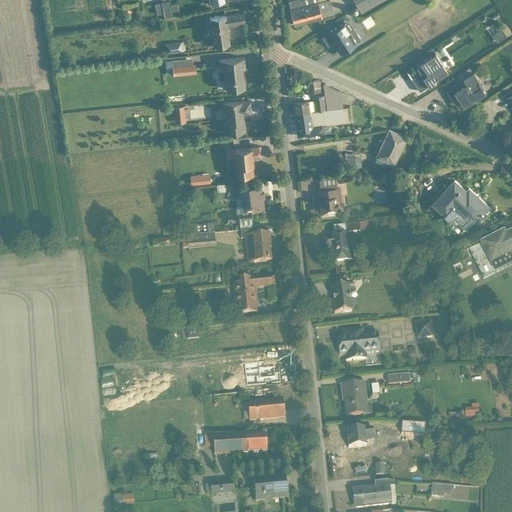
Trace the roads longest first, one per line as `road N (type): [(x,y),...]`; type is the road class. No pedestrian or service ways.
road 1 (residential): [(325,511),(274,52)]
road 2 (residential): [(274,52),(511,160)]
